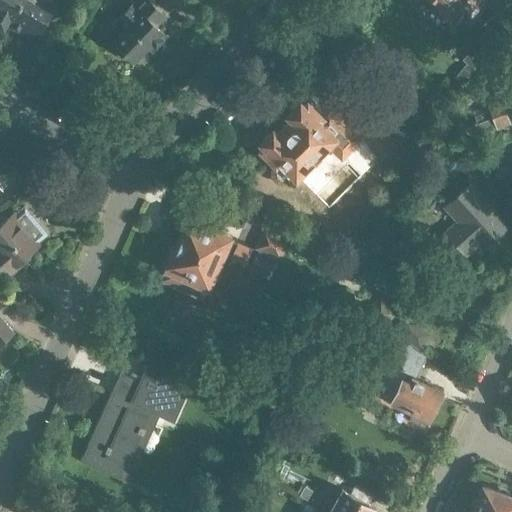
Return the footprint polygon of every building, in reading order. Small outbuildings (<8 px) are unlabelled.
[(0,0),(0,26),(4,29),(6,25),(4,24),(18,0),(0,0)] [(18,0),(4,24),(6,25),(33,40),(46,18),(52,18),(56,15),(57,11),(57,9),(53,4),(55,0),(18,0)] [(161,12),(149,0),(138,0),(134,4),(133,2),(116,19),(117,20),(110,27),(117,34),(112,39),(117,44),(116,45),(116,47),(115,48),(115,49),(115,50),(116,52),(117,53),(118,54),(123,56),(128,54),(133,60),(148,45),(152,50),(167,35),(152,20),(161,12)] [(433,0),(455,20),(474,0),(433,0)] [(511,21),(497,8),(475,33),(480,38),(489,46),(511,21)] [(503,58),(511,48),(511,31),(511,30),(493,49),(503,58)] [(490,47),(489,46),(480,38),(470,49),(480,59),(490,47)] [(491,117),(505,111),(500,99),(486,104),(491,117)] [(351,147),(306,102),(302,106),(301,105),(297,105),(289,112),(289,117),(291,118),(275,134),(274,132),(270,132),(263,138),(263,144),(264,145),(260,150),(277,165),(271,171),(271,176),(273,182),(278,185),(283,187),(289,187),(297,179),(293,176),(326,143),(340,158),(351,147)] [(476,121),(489,117),(484,106),(472,111),(476,121)] [(505,111),(491,117),(492,118),(495,127),(496,129),(510,123),(505,111)] [(492,118),(485,121),(488,130),(495,127),(492,118)] [(412,157),(394,139),(380,124),(368,136),(383,150),(384,149),(401,166),(412,157)] [(508,226),(469,183),(441,206),(455,221),(444,230),(467,254),(478,244),(482,248),(508,226)] [(48,235),(25,207),(15,215),(14,214),(0,224),(0,268),(7,276),(17,268),(14,265),(39,244),(38,243),(48,235)] [(243,263),(250,248),(235,241),(235,240),(188,219),(161,280),(200,297),(212,268),(222,273),(229,258),(243,263)] [(280,261),(290,239),(264,227),(254,248),(280,261)] [(0,338),(11,330),(0,316),(0,304),(6,300),(0,293),(0,338)] [(383,327),(398,313),(380,295),(365,309),(383,327)] [(420,350),(431,333),(404,315),(393,331),(420,350)] [(415,377),(425,356),(402,340),(376,392),(389,399),(389,400),(412,411),(409,419),(423,425),(427,418),(428,418),(442,390),(415,377)] [(111,394),(82,459),(129,482),(163,405),(178,411),(192,380),(148,360),(129,402),(111,394)] [(372,390),(379,376),(370,372),(363,386),(372,390)] [(307,500),(312,490),(304,485),(299,495),(307,500)] [(472,511),(475,511),(511,511),(511,495),(482,485),(472,511)] [(328,498),(322,508),(327,511),(376,511),(374,511),(376,508),(343,488),(335,502),(328,498)]
